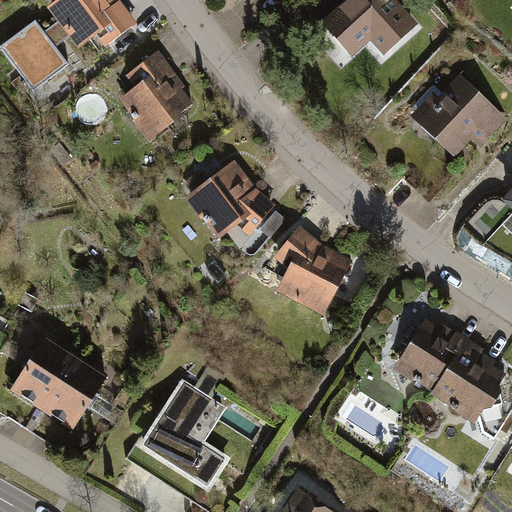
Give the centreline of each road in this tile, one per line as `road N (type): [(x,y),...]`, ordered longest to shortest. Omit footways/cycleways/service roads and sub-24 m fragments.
road 1 (residential): [(182,0),(318,168),(415,245),(511,306)]
road 2 (residential): [(0,448),(108,511)]
